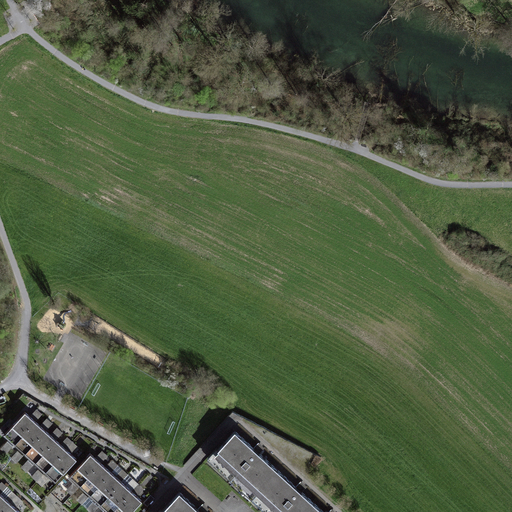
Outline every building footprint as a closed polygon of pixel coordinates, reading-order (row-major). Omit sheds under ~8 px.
[(32,419),(23,411),(0,436),(54,483),(76,458),(69,451),(64,446),(53,437),(43,428),(32,419)] [(277,511),(324,511),(304,493),(257,451),(236,433),(215,456),(277,511)] [(98,460),(91,454),(68,480),(103,511),(135,511),(145,502),(137,494),(129,487),(119,478),(109,469),(98,460)] [(0,490),(0,511),(22,511),(23,511),(16,505),(7,497),(0,490)] [(202,511),(200,509),(181,491),(160,511),(202,511)]
